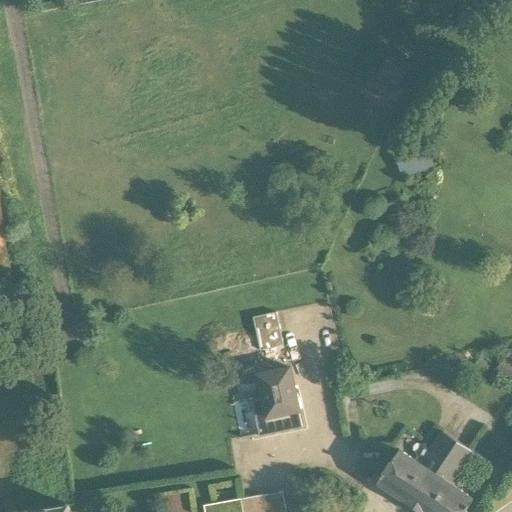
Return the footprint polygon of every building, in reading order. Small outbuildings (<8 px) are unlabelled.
[(390,53),(377,72),(395,85),(409,66),(390,53)] [(392,149),(399,176),(433,166),(425,140),(392,149)] [(0,276),(11,275),(0,209),(0,276)] [(251,318),(259,350),(282,345),(275,313),(251,318)] [(511,378),(511,352),(509,350),(496,368),(511,378)] [(260,434),(299,425),(296,410),(298,410),(294,393),(298,392),(297,385),(293,386),(289,366),(255,373),(259,393),(251,395),(260,434)] [(408,503),(452,439),(439,431),(428,447),(423,444),(419,445),(412,456),(399,448),(376,482),(408,503)] [(452,439),(408,503),(421,511),(463,511),(472,499),(450,484),(471,452),(452,439)] [(203,511),(284,511),(280,491),(202,505),(203,511)] [(68,511),(67,503),(18,511),(68,511)]
